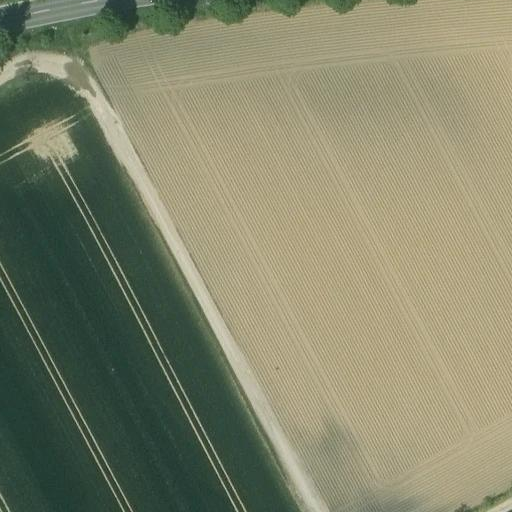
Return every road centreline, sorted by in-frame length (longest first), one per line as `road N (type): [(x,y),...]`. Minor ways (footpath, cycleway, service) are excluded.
road 1 (track): [(0,77),(31,64),(71,68),(96,98),(323,511)]
road 2 (secondary): [(0,23),(130,0)]
